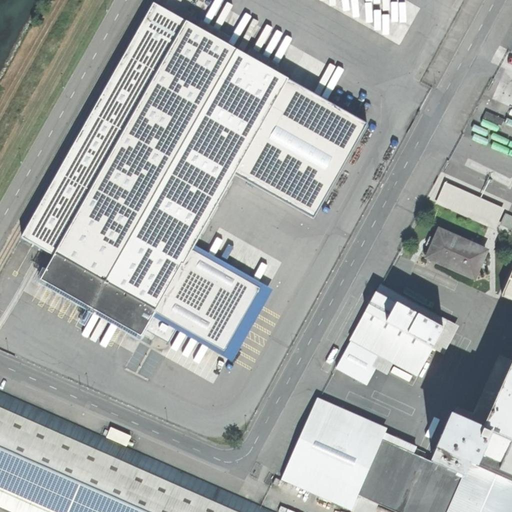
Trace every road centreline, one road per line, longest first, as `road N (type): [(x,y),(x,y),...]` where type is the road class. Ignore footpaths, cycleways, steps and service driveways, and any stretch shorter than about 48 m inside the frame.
road 1 (residential): [(0,366),(209,458),(246,457),(496,0)]
road 2 (unclassified): [(0,225),(127,0)]
